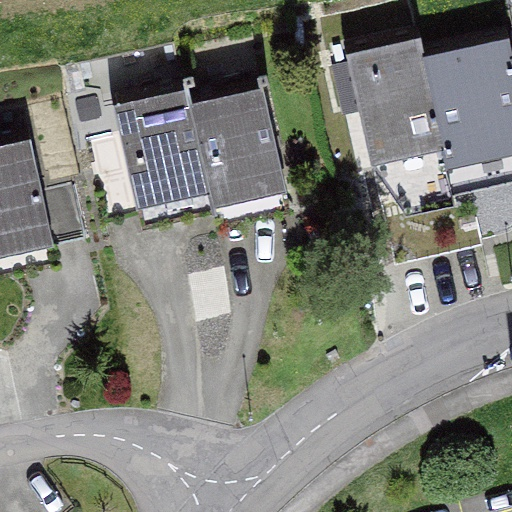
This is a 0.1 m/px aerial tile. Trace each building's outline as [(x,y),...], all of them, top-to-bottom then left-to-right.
[(442,139),(421,45),(417,26),(344,43),(369,156),(442,139)] [(442,139),(447,159),(511,143),(511,64),(504,27),(421,45),(442,139)] [(207,184),(211,199),(283,183),(261,84),(268,82),(266,75),(187,92),(207,184)] [(184,78),(111,94),(134,200),(207,184),(187,92),(184,78)] [(0,245),(48,235),(50,244),(85,237),(74,184),(40,191),(27,127),(0,133),(0,245)] [(440,192),(451,242),(480,235),(469,186),(440,192)] [(451,242),(440,192),(411,199),(422,249),(451,242)] [(422,249),(411,199),(381,206),(393,255),(422,249)]
